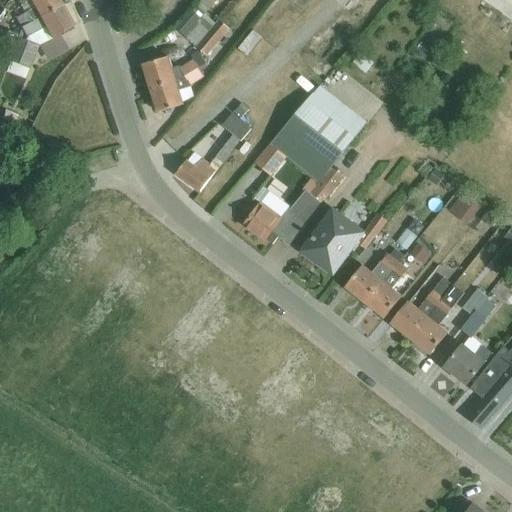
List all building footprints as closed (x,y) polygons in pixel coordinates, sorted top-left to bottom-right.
[(17,18),(22,28),(62,6),(58,0),(30,0),(35,8),(17,18)] [(212,0),(202,0),(196,8),(176,30),(184,38),(216,3),(212,0)] [(511,0),(501,0),(511,8),(511,0)] [(62,6),(22,28),(9,62),(30,69),(38,47),(52,39),(74,28),(62,6)] [(197,48),(206,57),(230,30),(220,21),(197,48)] [(17,35),(8,32),(9,28),(0,24),(0,45),(11,50),(17,35)] [(144,66),(151,90),(175,82),(199,70),(206,66),(198,53),(191,57),(194,62),(180,70),(179,68),(172,70),(169,58),(144,66)] [(175,82),(151,90),(158,114),(184,106),(179,93),(192,89),(191,85),(204,78),(199,70),(175,82)] [(319,86),(284,130),(332,169),(366,123),(319,86)] [(233,115),(223,126),(234,136),(240,141),(242,142),(251,130),(233,115)] [(332,169),(284,130),(271,146),(287,158),(320,184),(311,195),(307,191),(291,212),(295,216),(278,237),(289,246),(306,224),(305,223),(321,203),(322,204),(343,178),(332,169)] [(187,161),(176,175),(200,194),(234,149),(227,144),(211,166),(195,154),(189,163),(187,161)] [(287,158),(271,146),(256,164),(272,177),(287,158)] [(435,170),(428,180),(437,186),(444,177),(435,170)] [(464,193),(449,211),(467,226),(482,208),(464,193)] [(269,195),(244,226),(263,242),(265,239),(272,245),(278,237),(295,216),(291,212),(269,195)] [(489,210),(481,221),(491,228),(499,218),(489,210)] [(334,211),(303,253),(334,276),(358,243),(364,233),(334,211)] [(407,229),(396,243),(407,251),(418,238),(407,229)] [(417,245),(410,254),(424,266),(432,256),(417,245)] [(365,304),(383,282),(390,273),(398,262),(388,255),(373,274),(363,266),(346,289),(365,304)] [(408,270),(398,262),(390,273),(400,281),(408,270)] [(436,309),(452,289),(442,281),(418,310),(409,303),(391,325),(411,340),(436,309)] [(383,282),(365,304),(385,320),(402,298),(383,282)] [(464,294),(454,286),(452,289),(436,309),(411,340),(430,356),(448,334),(438,326),(464,294)] [(462,309),(472,317),(486,299),(487,297),(477,289),(462,309)] [(486,299),(472,317),(461,330),(471,338),(496,307),(486,299)] [(445,368),(467,385),(492,354),(482,346),(474,355),(463,346),(445,368)] [(483,399),(467,417),(480,428),(511,391),(511,350),(507,356),(501,351),(471,388),(483,399)] [(450,479),(345,396),(329,415),(435,498),(450,479)] [(396,483),(403,473),(382,459),(376,468),(396,483)]
